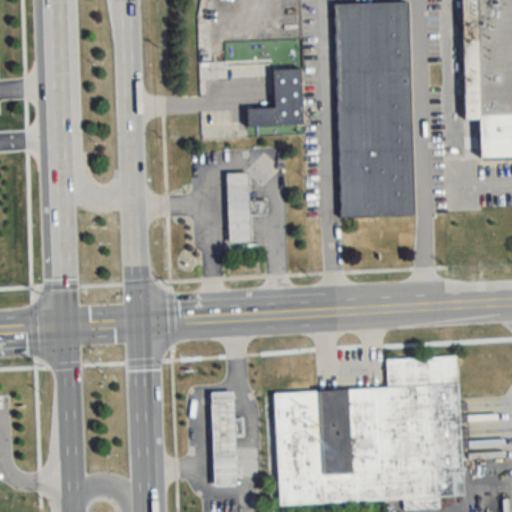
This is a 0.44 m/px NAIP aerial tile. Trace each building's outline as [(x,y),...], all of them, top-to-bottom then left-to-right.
[(511,0),(472,0),(477,158),(511,156),(511,0)] [(332,3),(337,218),(411,216),(406,2),(332,3)] [(300,69),(271,69),(272,108),(245,108),(245,126),(302,125),(300,69)] [(249,241),(247,170),(223,171),(226,242),(249,241)] [(456,357),(384,359),(385,389),(272,393),(276,506),(407,501),(408,510),(439,509),(438,498),(461,497),(456,357)] [(232,390),(209,390),(211,485),(234,484),(232,390)]
